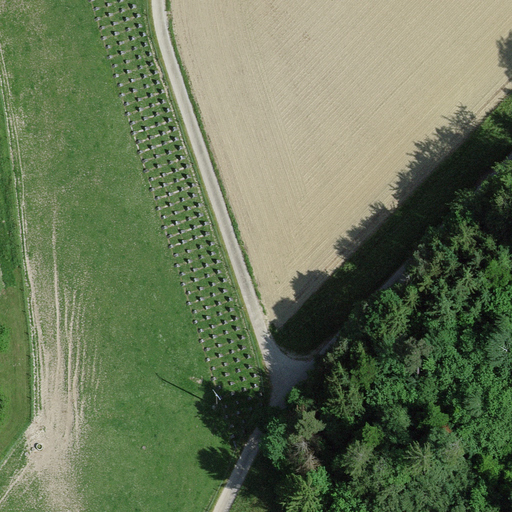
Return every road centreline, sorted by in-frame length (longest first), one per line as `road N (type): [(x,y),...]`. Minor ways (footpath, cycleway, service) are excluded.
road 1 (unclassified): [(214,511),(273,403),(511,155)]
road 2 (track): [(153,0),(178,109),(277,399)]
